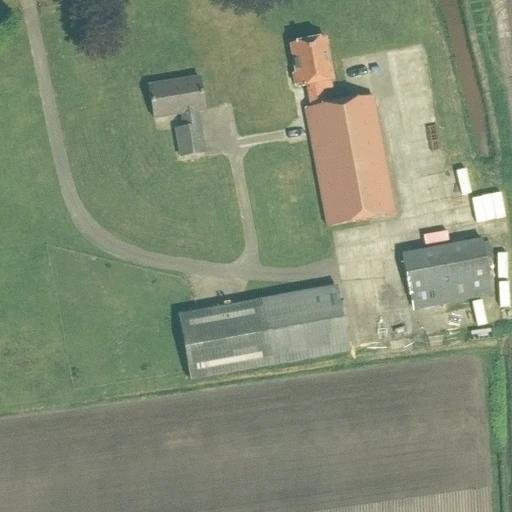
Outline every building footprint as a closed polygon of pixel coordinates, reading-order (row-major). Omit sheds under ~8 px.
[(333,90),(331,83),(333,83),(325,40),(290,46),(295,75),(293,76),(295,87),(297,87),(297,89),(307,89),(310,109),(304,110),(326,229),(395,216),(373,98),(324,107),(322,92),(333,90)] [(204,154),(197,113),(205,112),(200,79),(149,88),(154,120),(181,116),(183,130),(174,132),(178,158),(204,154)] [(473,221),(503,218),(500,193),(470,197),(473,221)] [(412,309),(491,294),(481,241),(402,256),(412,309)] [(189,382),(265,369),(348,354),(336,288),(177,317),(189,382)]
